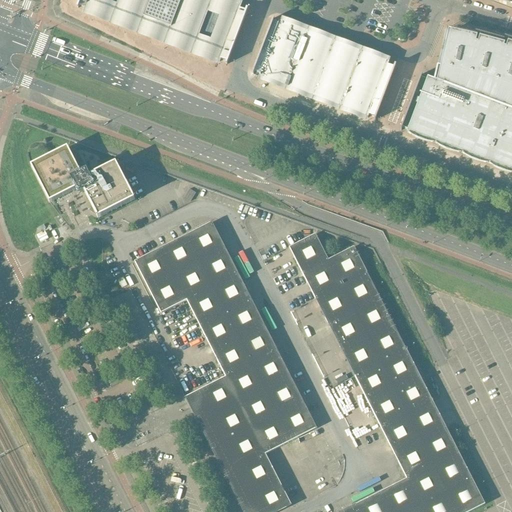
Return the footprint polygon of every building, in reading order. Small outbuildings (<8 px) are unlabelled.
[(85,8),(84,11),(220,62),(221,58),(227,61),(225,64),(227,65),(230,56),(244,18),(244,19),(248,9),(246,9),(245,13),(239,10),(241,7),(222,0),(79,0),(77,8),(78,9),(79,6),(85,8)] [(511,9),(511,0),(502,0),(501,5),(511,9)] [(394,65),(393,68),(388,66),(389,63),(280,22),(279,24),(273,22),(274,19),(273,19),(271,23),(272,23),(254,71),(253,71),(252,74),(253,75),(255,72),(260,74),(259,77),(368,118),(369,115),(375,117),(373,120),(375,121),(376,117),(394,69),(395,69),(396,65),(394,65)] [(421,75),(400,130),(401,131),(402,128),(407,130),(406,133),(511,172),(511,43),(508,43),(506,48),(504,48),(504,44),(479,37),(478,43),(476,43),(477,37),(451,31),(448,42),(443,41),(434,80),(427,78),(426,80),(421,78),(422,76),(421,75)] [(81,174),(68,148),(31,167),(50,203),(76,190),(77,192),(79,191),(80,193),(81,192),(82,194),(84,193),(98,219),(135,200),(116,163),(90,177),(87,171),(81,174)] [(189,189),(184,198),(190,202),(195,193),(189,189)] [(317,429),(304,403),(212,223),(134,262),(161,314),(186,301),(225,377),(185,398),(242,511),(280,511),(292,506),(266,455),(317,429)] [(470,511),(485,505),(445,427),(354,247),(328,260),(315,235),(289,248),(406,479),(341,511),(470,511)] [(123,277),(122,278),(117,280),(122,289),(127,286),(123,277)]
